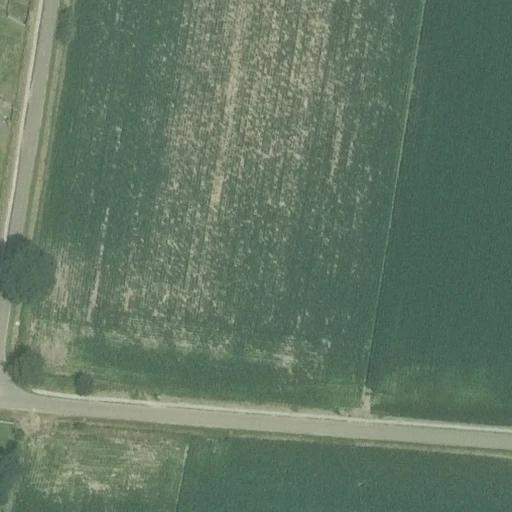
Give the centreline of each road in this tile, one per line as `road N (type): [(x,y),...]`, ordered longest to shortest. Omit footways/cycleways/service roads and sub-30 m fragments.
road 1 (unclassified): [(511,443),(0,401)]
road 2 (unclassified): [(0,359),(53,0)]
